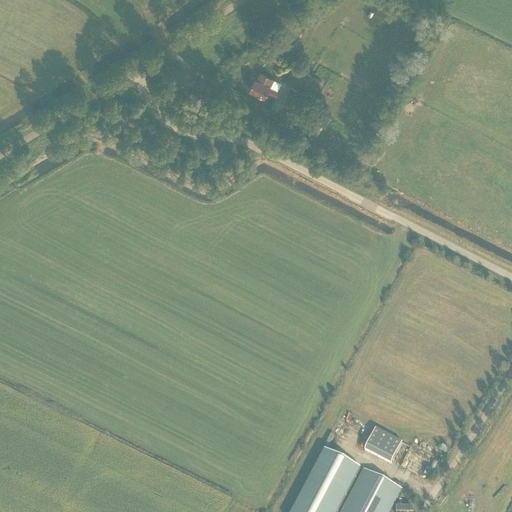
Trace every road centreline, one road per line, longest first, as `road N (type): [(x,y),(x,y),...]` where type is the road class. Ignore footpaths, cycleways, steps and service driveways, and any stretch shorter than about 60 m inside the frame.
road 1 (unclassified): [(511,277),(261,148),(176,128),(131,74)]
road 2 (unclassified): [(0,156),(131,74)]
road 3 (unclassified): [(131,74),(237,0)]
